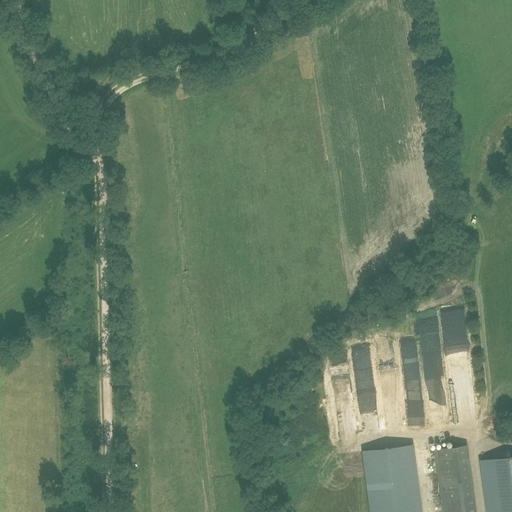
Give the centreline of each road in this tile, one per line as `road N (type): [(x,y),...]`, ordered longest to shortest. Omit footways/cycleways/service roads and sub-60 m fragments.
road 1 (track): [(110,511),(100,155)]
road 2 (track): [(100,155),(100,114),(111,95),(237,45)]
road 3 (track): [(93,155),(44,89),(19,0)]
